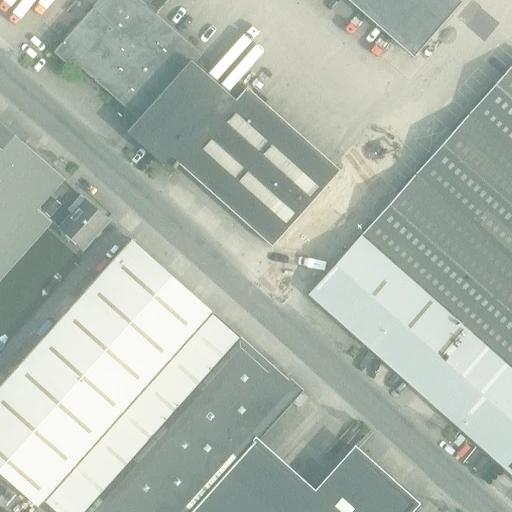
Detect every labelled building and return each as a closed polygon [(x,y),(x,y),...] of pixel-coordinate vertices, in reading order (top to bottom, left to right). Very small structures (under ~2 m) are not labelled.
[(272,247),(340,171),(247,88),(235,101),(194,64),(201,57),(153,13),(164,0),(100,0),(53,52),(68,66),(73,60),(87,73),(139,119),(127,133),(172,172),(179,164),(272,247)] [(348,0),(413,57),(461,2),(458,0),(348,0)] [(511,66),(310,295),(367,346),(411,385),(511,474),(511,66)] [(35,209),(36,207),(48,194),(61,179),(0,124),(0,279),(45,230),(51,223),(35,209)] [(60,205),(48,194),(36,207),(49,218),(60,205)] [(107,219),(80,195),(66,210),(72,216),(59,230),(61,235),(68,242),(71,241),(80,250),(91,237),(94,239),(103,228),(101,226),(107,219)] [(212,312),(131,240),(0,387),(0,473),(38,507),(44,501),(212,312)] [(44,501),(55,511),(408,511),(416,503),(355,449),(315,494),(255,440),(292,399),(288,395),(295,387),(239,336),(220,320),(212,312),(44,501)] [(380,438),(374,433),(364,445),(370,450),(380,438)]
